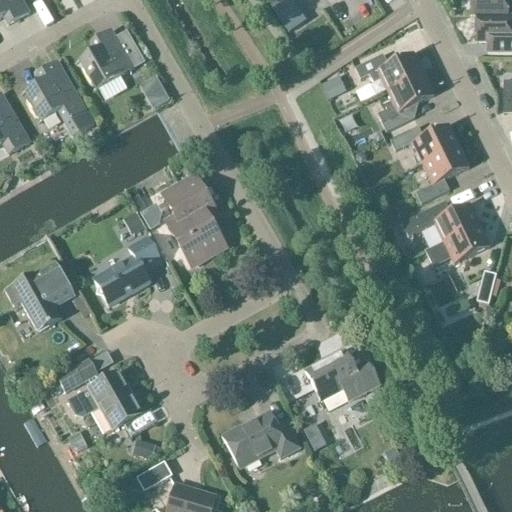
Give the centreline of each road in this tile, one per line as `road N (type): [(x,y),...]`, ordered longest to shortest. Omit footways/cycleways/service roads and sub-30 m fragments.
road 1 (residential): [(290,279),(126,0)]
road 2 (residential): [(193,406),(161,352),(290,279)]
road 3 (residential): [(193,406),(321,333),(290,279)]
road 4 (residential): [(420,0),(482,138),(511,182)]
road 5 (residential): [(0,68),(117,0)]
